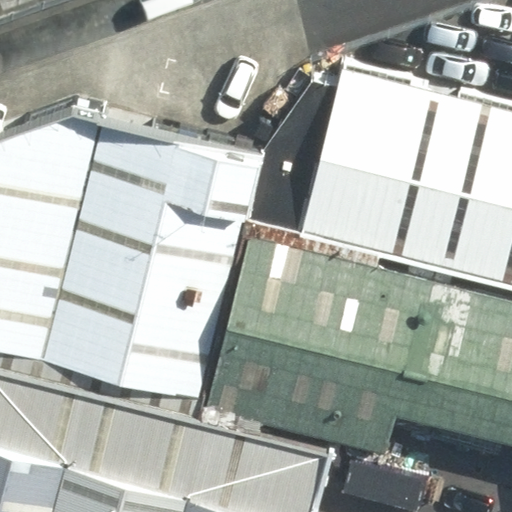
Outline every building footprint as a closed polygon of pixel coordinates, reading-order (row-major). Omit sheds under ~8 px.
[(0,101),(0,350),(195,402),(291,38),(279,3),(0,101)] [(296,222),(511,278),(511,95),(341,51),(296,222)] [(511,294),(258,228),(220,375),(511,452),(511,294)] [(0,372),(0,445),(252,511),(312,511),(326,459),(0,372)] [(0,511),(118,511),(125,488),(0,453),(0,511)] [(222,511),(125,488),(118,511),(222,511)]
